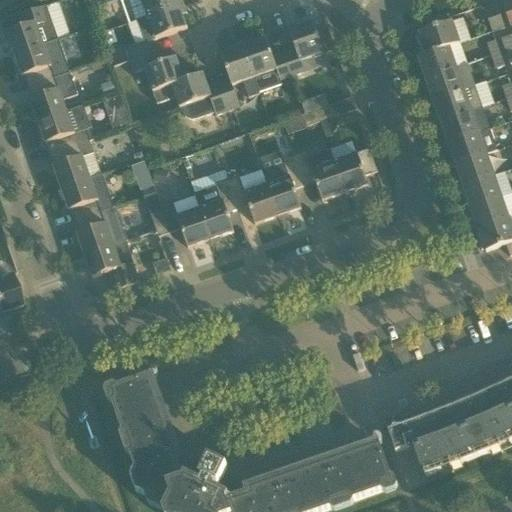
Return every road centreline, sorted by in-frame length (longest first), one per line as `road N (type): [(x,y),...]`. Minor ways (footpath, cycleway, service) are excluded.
road 1 (residential): [(355,14),(415,191),(409,214),(389,235),(232,280)]
road 2 (residential): [(363,389),(356,439),(257,476),(190,444),(171,383),(257,357)]
road 3 (residential): [(71,336),(0,142)]
road 4 (residential): [(511,273),(327,336)]
road 5 (residential): [(232,280),(71,336)]
road 6 (residential): [(363,389),(511,343)]
